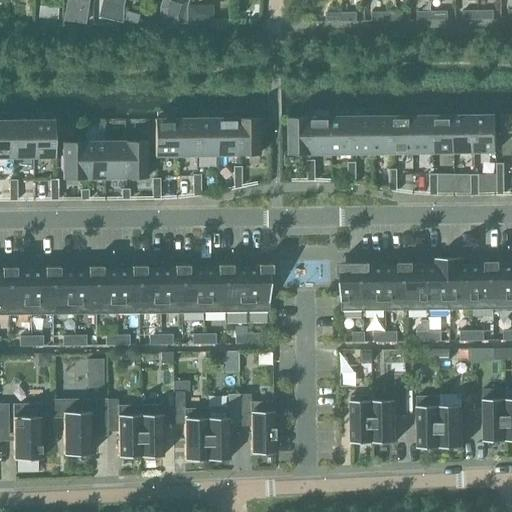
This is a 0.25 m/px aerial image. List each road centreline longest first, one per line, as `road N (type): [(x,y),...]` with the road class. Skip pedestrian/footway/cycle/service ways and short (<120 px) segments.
road 1 (residential): [(0,224),(511,216)]
road 2 (residential): [(0,501),(226,490)]
road 3 (residential): [(303,487),(511,480)]
road 4 (residential): [(303,487),(303,288)]
